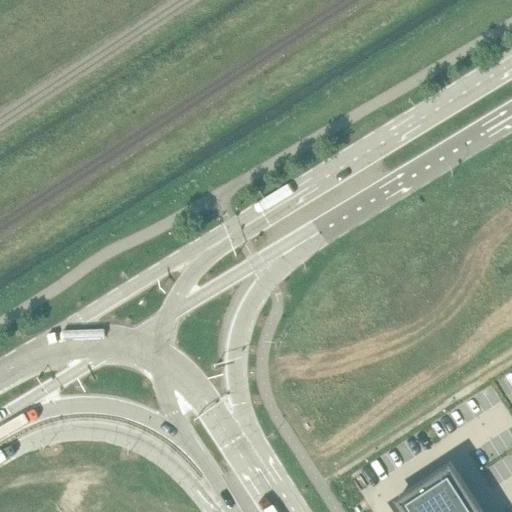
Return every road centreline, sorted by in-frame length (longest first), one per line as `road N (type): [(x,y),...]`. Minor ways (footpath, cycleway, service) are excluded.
road 1 (tertiary): [(315,178),(35,353)]
road 2 (tertiary): [(256,468),(240,421),(238,342),(256,294),(319,228)]
road 3 (tertiary): [(0,460),(36,439),(97,432),(140,444),(225,511)]
road 4 (tertiary): [(511,62),(315,178)]
road 5 (tertiary): [(319,228),(511,114)]
road 6 (tertiary): [(0,430),(44,411),(87,405),(154,421),(196,453)]
road 7 (tertiary): [(315,178),(199,266),(167,316)]
road 8 (tertiary): [(167,316),(319,228)]
road 9 (tertiary): [(256,468),(199,392),(161,358)]
road 10 (tertiary): [(0,421),(120,344)]
